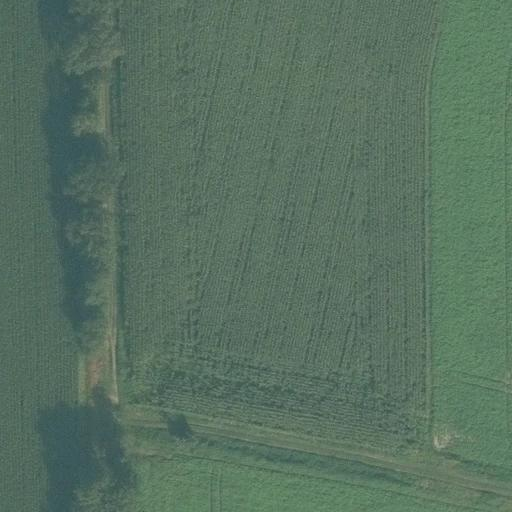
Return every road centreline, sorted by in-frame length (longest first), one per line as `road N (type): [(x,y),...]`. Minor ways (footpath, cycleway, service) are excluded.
road 1 (track): [(101,0),(111,415)]
road 2 (track): [(111,415),(511,499)]
